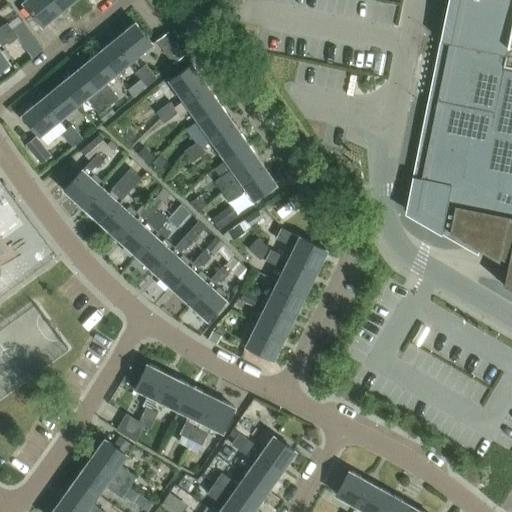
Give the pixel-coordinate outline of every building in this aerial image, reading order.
[(44,25),(63,10),(54,0),(25,0),(24,1),(44,25)] [(54,0),(63,10),(75,0),(54,0)] [(418,208),(417,210),(428,216),(478,244),(477,247),(478,247),(499,259),(500,256),(504,258),(509,261),(504,285),(511,289),(511,0),(495,0),(494,6),(476,2),(475,2),(474,2),(474,1),(473,1),(473,0),(472,0),(459,0),(450,40),(431,133),(421,193),(418,208)] [(18,17),(9,24),(13,29),(13,30),(22,23),(18,17)] [(0,38),(13,29),(9,24),(7,22),(0,26),(0,38)] [(13,29),(0,38),(0,68),(13,59),(4,48),(1,50),(0,49),(0,46),(6,42),(8,43),(16,37),(27,51),(37,43),(22,23),(13,30),(13,29)] [(135,23),(116,38),(134,61),(143,54),(142,52),(152,44),(135,23)] [(169,31),(156,41),(173,64),(186,55),(169,31)] [(125,68),(134,61),(116,38),(98,53),(115,74),(124,66),(125,68)] [(104,83),(115,74),(98,53),(79,68),(109,105),(117,98),(104,83)] [(146,64),(141,68),(152,82),(157,78),(146,64)] [(160,118),(206,85),(192,65),(171,81),(179,92),(167,100),(170,103),(158,112),(157,111),(143,121),(147,127),(160,118)] [(60,84),(77,104),(88,96),(100,110),(97,113),(103,120),(114,112),(109,105),(79,68),(60,84)] [(147,86),(152,82),(141,68),(136,72),(147,86)] [(60,84),(41,99),(60,121),(68,115),(67,113),(77,104),(60,84)] [(190,109),(198,120),(220,105),(206,85),(160,118),(163,122),(177,112),(180,116),(190,109)] [(52,127),(60,121),(41,99),(23,114),(40,135),(51,126),(52,127)] [(204,133),(210,141),(234,125),(220,105),(198,120),(206,131),(204,133)] [(73,124),(67,128),(78,143),(83,139),(73,124)] [(218,148),(226,160),(248,145),(234,125),(210,141),(216,150),(218,148)] [(78,143),(67,128),(62,133),(72,147),(78,143)] [(99,135),(81,150),(88,160),(107,144),(99,135)] [(36,138),(26,146),(41,164),(51,156),(36,138)] [(184,151),(188,156),(201,147),(198,141),(184,151)] [(248,145),(226,160),(232,168),(215,180),(223,191),(262,164),(248,145)] [(137,154),(148,164),(155,156),(144,147),(137,154)] [(205,153),(201,147),(188,156),(192,162),(205,153)] [(83,206),(104,182),(95,174),(107,161),(98,153),(84,169),(65,190),(83,206)] [(276,184),(262,164),(223,191),(230,201),(247,189),(254,199),(276,184)] [(120,203),(123,199),(142,179),(131,169),(109,192),(102,186),(105,183),(104,182),(83,206),(101,222),(119,202),(120,203)] [(199,197),(192,203),(199,211),(206,205),(199,197)] [(119,202),(101,222),(119,239),(141,215),(129,204),(126,208),(120,203),(119,202)] [(145,224),(142,222),(148,215),(151,218),(158,209),(152,203),(141,215),(119,239),(137,255),(158,231),(147,221),(145,224)] [(229,206),(212,219),(219,229),(237,217),(229,206)] [(258,209),(245,217),(246,219),(250,226),(263,218),(258,209)] [(155,271),(173,287),(194,264),(182,253),(180,256),(178,254),(184,248),(186,249),(205,227),(199,222),(176,247),(155,271)] [(239,223),(228,230),(233,240),(245,233),(243,230),(239,223)] [(176,247),(165,237),(169,232),(163,226),(158,231),(137,255),(155,271),(176,247)] [(289,258),(317,271),(327,250),(282,227),(277,237),(295,247),(289,258)] [(216,238),(208,247),(215,253),(223,244),(216,238)] [(317,271),(289,258),(271,249),(266,259),(284,268),(278,280),(306,293),(317,271)] [(173,287),(191,303),(212,279),(200,269),(198,272),(195,270),(201,263),(203,265),(211,257),(205,251),(194,264),(173,287)] [(212,279),(191,303),(208,320),(230,296),(218,286),(216,288),(213,286),(219,280),(221,282),(229,274),(222,267),(212,279)] [(295,315),(306,293),(278,280),(268,301),(295,315)] [(240,300),(253,306),(258,297),(245,290),(240,300)] [(285,337),(295,315),(268,301),(257,323),(285,337)] [(285,337),(257,323),(246,345),(274,358),(285,337)] [(212,331),(208,340),(216,344),(221,336),(212,331)] [(147,363),(135,387),(148,394),(147,396),(142,405),(151,410),(156,401),(169,374),(147,363)] [(169,374),(156,401),(165,405),(166,403),(179,409),(191,385),(169,374)] [(191,385),(179,409),(189,415),(180,433),(192,439),(213,396),(191,385)] [(235,407),(213,396),(192,439),(202,444),(211,426),(223,432),(235,407)] [(146,407),(142,414),(154,421),(158,414),(152,411),(146,407)] [(142,414),(138,422),(149,429),(154,421),(142,414)] [(239,434),(232,444),(245,453),(253,443),(239,434)] [(256,456),(280,473),(293,453),(271,437),(263,449),(261,448),(256,456)] [(119,438),(113,447),(125,456),(132,447),(119,438)] [(103,440),(89,460),(127,488),(128,486),(136,476),(120,464),(125,456),(113,447),(103,440)] [(280,473),(256,456),(250,464),(252,465),(244,476),(266,492),(280,473)] [(75,479),(97,495),(105,484),(121,496),(124,492),(134,499),(139,494),(128,486),(127,488),(89,460),(75,479)] [(348,502),(356,506),(371,482),(350,469),(336,492),(349,500),(348,502)] [(266,492),(244,476),(239,483),(222,472),(213,484),(252,511),(266,492)] [(105,511),(92,502),(97,495),(75,479),(61,499),(79,511),(105,511)] [(381,511),(392,494),(371,482),(356,506),(365,511),(366,511),(367,510),(369,511),(381,511)] [(224,504),(218,511),(251,511),(252,511),(213,484),(208,493),(224,504)] [(381,511),(409,511),(413,507),(392,494),(381,511)] [(79,511),(61,499),(51,511),(79,511)]
